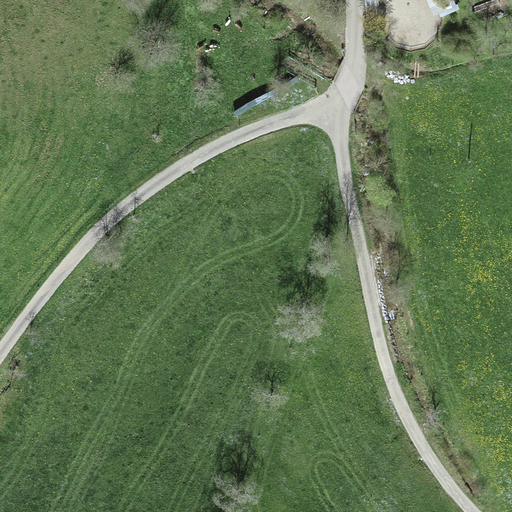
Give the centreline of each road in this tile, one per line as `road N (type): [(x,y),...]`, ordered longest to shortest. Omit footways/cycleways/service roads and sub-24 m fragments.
road 1 (unclassified): [(351,0),(351,77),(339,101),(207,150),(139,194),(92,236),(0,352)]
road 2 (track): [(339,101),(350,204),(392,385),(419,441),(473,511)]
